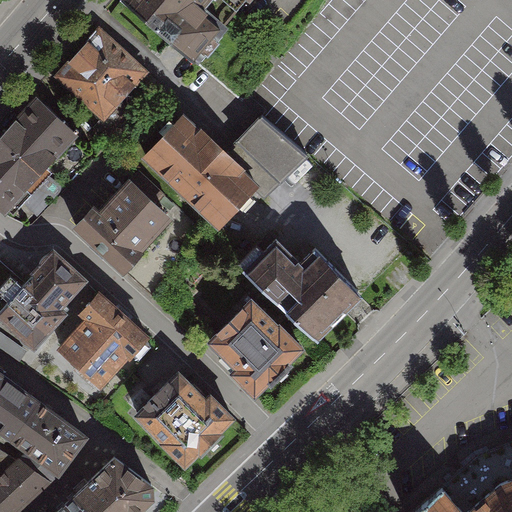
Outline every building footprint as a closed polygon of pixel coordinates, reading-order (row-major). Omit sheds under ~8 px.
[(115,0),(110,6),(181,68),(223,21),(200,0),(115,0)] [(145,71),(97,30),(57,77),(105,118),(145,71)] [(79,139),(36,98),(0,135),(0,210),(5,216),(79,139)] [(138,149),(216,224),(258,180),(180,105),(138,149)] [(75,226),(123,270),(173,217),(125,173),(75,226)] [(321,230),(306,245),(281,221),(244,259),(261,275),(255,280),(309,333),(314,328),(320,334),(372,280),(321,230)] [(73,306),(66,300),(88,278),(51,242),(26,267),(32,273),(0,306),(0,314),(33,347),(73,306)] [(60,348),(100,384),(148,331),(98,287),(83,303),(93,311),(60,348)] [(301,346),(247,293),(203,338),(258,391),(301,346)] [(41,471),(55,481),(86,438),(0,376),(0,441),(5,446),(41,471)] [(178,378),(125,428),(177,484),(231,434),(178,378)] [(0,509),(41,471),(5,446),(0,450),(0,509)] [(50,511),(137,511),(150,500),(149,485),(114,451),(50,511)] [(439,484),(404,511),(511,511),(511,471),(494,479),(459,506),(439,484)]
